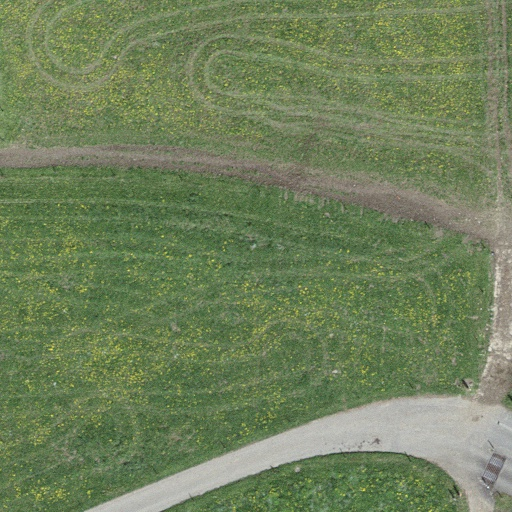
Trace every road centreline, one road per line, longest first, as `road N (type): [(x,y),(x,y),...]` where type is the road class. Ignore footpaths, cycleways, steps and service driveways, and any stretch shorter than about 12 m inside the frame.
road 1 (track): [(476,434),(509,324),(499,0)]
road 2 (unclassified): [(118,511),(339,428),(447,426),(511,455)]
